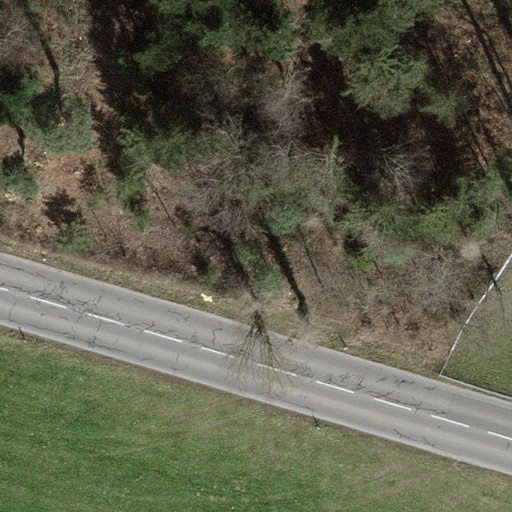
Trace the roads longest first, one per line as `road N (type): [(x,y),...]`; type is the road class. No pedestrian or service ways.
road 1 (tertiary): [(511,439),(0,289)]
road 2 (track): [(410,409),(511,243)]
